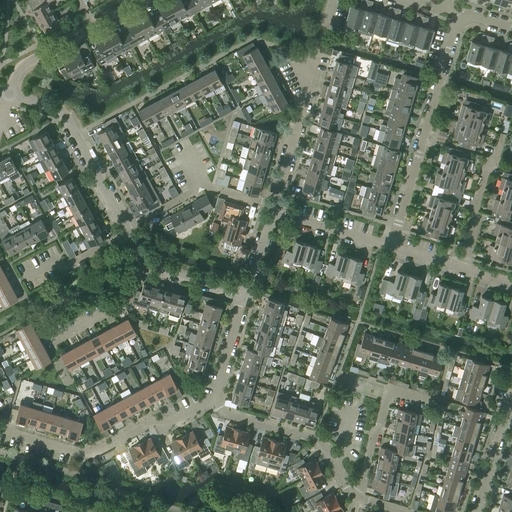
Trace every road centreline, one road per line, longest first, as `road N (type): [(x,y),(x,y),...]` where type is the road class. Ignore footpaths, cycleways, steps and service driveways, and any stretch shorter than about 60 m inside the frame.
road 1 (residential): [(275,219),(314,58),(253,39),(77,134)]
road 2 (residential): [(389,247),(463,17)]
road 3 (residential): [(3,429),(85,454),(212,403)]
road 4 (residential): [(357,495),(386,388),(431,399)]
road 5 (residential): [(332,460),(317,440),(212,403)]
road 6 (residential): [(461,267),(486,161),(511,169)]
road 7 (residential): [(50,342),(124,302),(145,263)]
